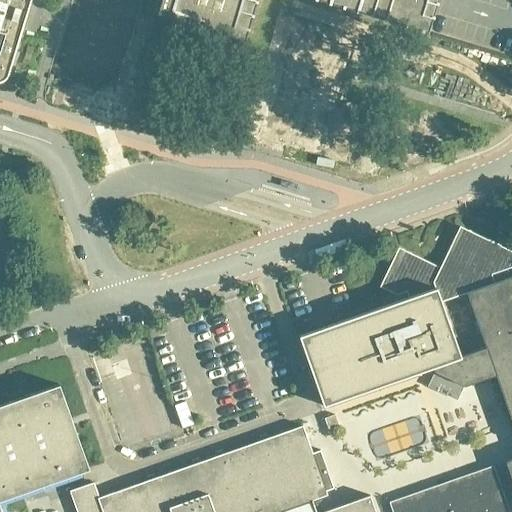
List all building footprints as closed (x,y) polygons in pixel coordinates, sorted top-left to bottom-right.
[(30,0),(0,0),(0,70),(6,73),(7,74),(6,76),(7,77),(30,0)] [(75,0),(57,61),(80,68),(100,0),(75,0)] [(109,0),(88,71),(111,78),(134,1),(129,0),(109,0)] [(162,0),(157,17),(242,43),(255,0),(325,0),(427,30),(436,0),(162,0)] [(291,132),(318,44),(295,36),(267,125),(291,132)] [(322,142),(349,53),(326,46),(299,135),(322,142)] [(511,275),(505,278),(502,270),(511,267),(511,264),(511,250),(469,230),(455,235),(440,267),(398,247),(379,286),(397,294),(406,291),(408,297),(300,335),(299,335),(298,335),(323,405),(324,405),(324,404),(419,371),(433,367),(434,371),(464,385),(495,374),(511,421),(511,458),(505,461),(511,481),(511,275)] [(375,511),(370,495),(323,511),(276,511),(327,494),(326,490),(332,487),(332,488),(334,487),(320,449),(312,452),(303,425),(99,497),(94,482),(69,490),(76,511),(2,511),(0,505),(0,499),(89,468),(59,384),(0,404),(0,511),(375,511)] [(388,502),(391,511),(508,511),(505,500),(501,488),(492,465),(388,502)]
